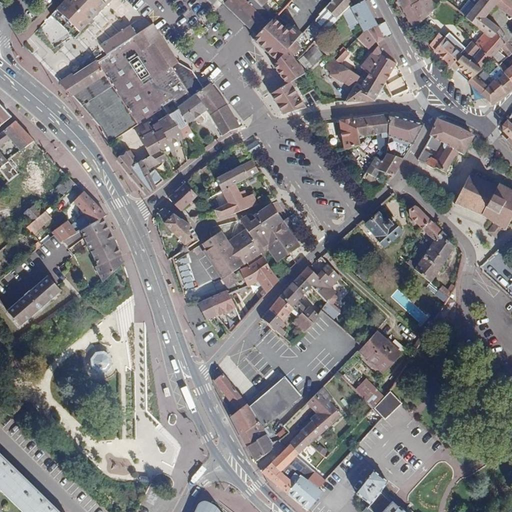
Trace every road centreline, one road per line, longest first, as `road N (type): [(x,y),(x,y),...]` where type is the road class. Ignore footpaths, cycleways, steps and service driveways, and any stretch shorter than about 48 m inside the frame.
road 1 (residential): [(195,375),(312,254),(400,178),(432,119)]
road 2 (secondary): [(0,80),(78,153),(122,223)]
road 3 (secondary): [(134,214),(86,139),(13,72)]
road 4 (secondary): [(195,375),(134,214)]
road 5 (secondary): [(122,223),(181,380)]
road 6 (residential): [(268,127),(223,146),(134,214)]
road 7 (residential): [(411,105),(268,127)]
road 8 (unknown): [(250,473),(350,369)]
